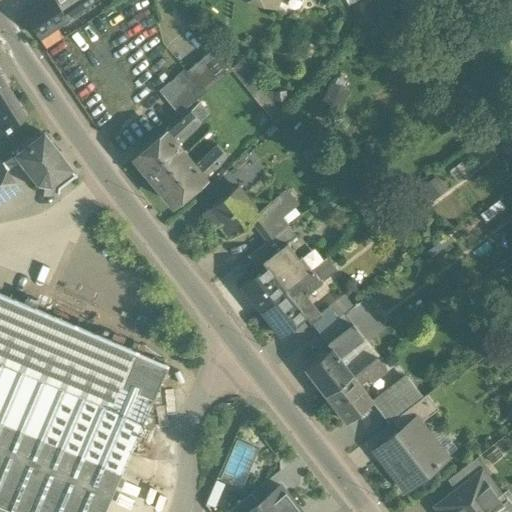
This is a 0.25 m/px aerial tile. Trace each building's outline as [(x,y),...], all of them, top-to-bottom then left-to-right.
[(54,0),(45,0),(24,15),(39,38),(67,20),(60,9),(54,0)] [(73,0),(54,0),(60,9),(73,0)] [(73,0),(60,9),(67,20),(96,0),(73,0)] [(363,1),(362,0),(344,0),(350,9),(363,1)] [(215,50),(186,74),(191,80),(203,94),(232,70),(215,50)] [(183,71),(158,91),(166,101),(191,80),(186,74),(183,71)] [(0,78),(0,133),(26,117),(0,78)] [(191,80),(166,101),(178,115),(203,94),(191,80)] [(320,106),(335,114),(347,91),(332,83),(320,106)] [(199,104),(166,132),(175,143),(209,115),(199,104)] [(165,131),(134,156),(154,180),(185,155),(175,143),(166,132),(165,131)] [(43,133),(16,154),(38,182),(37,189),(58,193),(59,187),(75,174),(43,133)] [(219,143),(193,165),(202,175),(227,154),(219,143)] [(38,182),(16,154),(11,157),(37,189),(38,182)] [(185,155),(154,180),(173,203),(204,178),(202,175),(193,165),(185,155)] [(0,163),(0,201),(18,189),(0,163)] [(59,187),(58,193),(77,177),(75,174),(59,187)] [(236,187),(210,208),(219,219),(217,221),(228,236),(248,220),(257,213),(236,187)] [(275,199),(262,209),(269,217),(282,207),(275,199)] [(248,220),(265,241),(279,230),(269,217),(262,209),(257,213),(248,220)] [(265,241),(254,250),(261,259),(294,234),(287,224),(279,230),(265,241)] [(294,234),(261,259),(266,265),(285,290),(312,270),(299,254),(297,256),(287,243),(296,236),(294,234)] [(326,258),(312,270),(320,281),(335,270),(326,258)] [(266,265),(240,285),(259,310),(285,290),(266,265)] [(312,270),(285,290),(291,297),(300,290),(303,294),(305,293),(320,281),(312,270)] [(22,303),(0,293),(0,420),(120,472),(166,364),(32,307),(38,293),(28,288),(22,303)] [(285,290),(259,310),(279,336),(305,316),(291,297),(285,290)] [(303,294),(300,290),(291,297),(305,316),(309,321),(320,313),(305,293),(303,294)] [(361,302),(344,315),(352,324),(353,325),(369,312),(361,302)] [(320,313),(309,321),(319,334),(337,320),(327,307),(320,313)] [(369,312),(353,325),(364,339),(380,327),(369,312)] [(337,320),(319,334),(326,344),(352,324),(344,315),(337,320)] [(352,324),(326,344),(330,349),(331,348),(339,358),(364,339),(353,325),(352,324)] [(330,349),(305,369),(326,396),(352,376),(339,358),(331,348),(330,349)] [(376,357),(352,376),(358,383),(367,376),(370,380),(385,368),(376,357)] [(358,383),(352,376),(326,396),(346,422),(372,402),(360,386),(358,383)] [(360,386),(370,380),(367,376),(358,383),(360,386)] [(396,388),(410,407),(422,398),(408,379),(396,388)] [(410,407),(391,421),(399,431),(415,418),(420,424),(437,410),(426,395),(422,398),(410,407)] [(399,431),(374,451),(405,491),(414,483),(421,484),(430,478),(430,471),(446,458),(420,424),(415,418),(399,431)] [(102,511),(120,472),(0,420),(0,505),(16,511),(102,511)] [(241,489),(258,450),(236,440),(219,479),(241,489)] [(478,455),(446,480),(456,492),(474,478),(478,484),(492,473),(478,455)] [(456,492),(437,507),(440,511),(500,511),(478,484),(474,478),(456,492)] [(224,485),(216,481),(206,504),(214,507),(224,485)] [(258,503),(246,511),(281,511),(293,503),(280,486),(258,503)] [(250,493),(229,509),(231,511),(246,511),(258,503),(250,493)] [(300,511),(293,503),(281,511),(300,511)]
